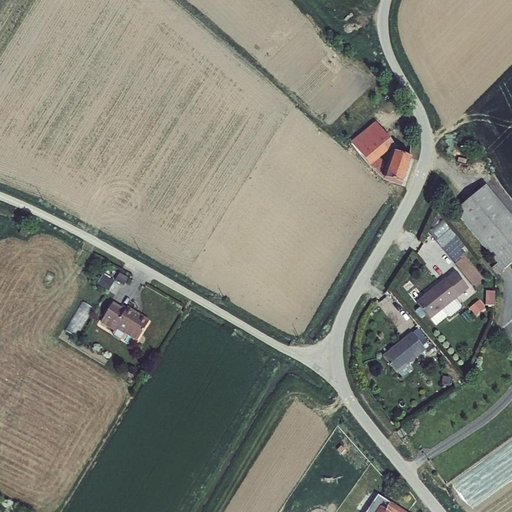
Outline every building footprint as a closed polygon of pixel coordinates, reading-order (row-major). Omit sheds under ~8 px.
[(320,69),(300,91),(309,99),(328,77),(320,69)] [(382,176),(387,164),(379,158),(395,144),(375,121),(351,142),(369,166),(382,176)] [(392,150),(387,164),(382,176),(383,178),(383,179),(402,185),(412,157),(392,150)] [(503,270),(511,262),(511,216),(486,185),(455,211),(497,263),(503,270)] [(495,276),(503,270),(497,263),(490,270),(495,276)] [(469,288),(455,271),(446,279),(445,278),(416,302),(430,320),(456,298),(469,288)] [(128,278),(119,273),(115,280),(124,285),(128,278)] [(114,281),(102,274),(96,284),(108,291),(114,281)] [(495,291),(486,291),(485,305),(495,306),(495,291)] [(456,298),(430,320),(436,327),(447,317),(451,317),(461,308),(462,305),(456,298)] [(479,300),(469,308),(476,316),(485,309),(479,300)] [(93,308),(82,302),(64,330),(75,338),(93,308)] [(125,310),(113,302),(100,323),(113,331),(112,332),(113,335),(120,340),(123,339),(126,335),(136,341),(149,320),(127,306),(125,310)] [(411,332),(383,355),(397,373),(398,373),(408,364),(426,350),(411,332)] [(408,364),(398,373),(402,378),(413,369),(408,364)] [(450,377),(443,376),(441,384),(449,386),(450,377)] [(406,435),(402,429),(397,432),(401,438),(406,435)] [(405,511),(391,503),(390,503),(378,495),(366,511),(405,511)]
